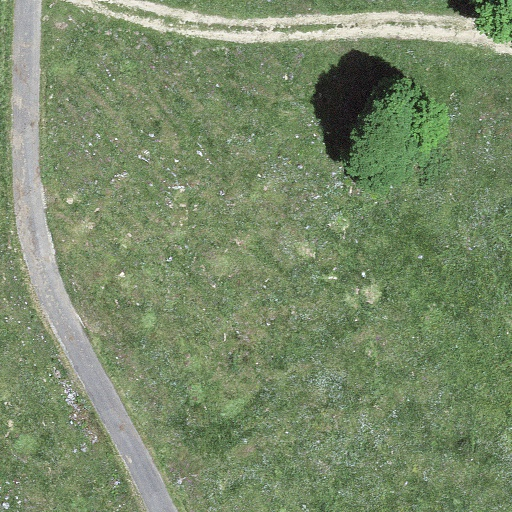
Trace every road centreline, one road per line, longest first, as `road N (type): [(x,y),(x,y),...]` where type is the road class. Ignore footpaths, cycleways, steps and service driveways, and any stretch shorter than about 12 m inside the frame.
road 1 (track): [(29,0),(29,219),(43,276),(161,511)]
road 2 (track): [(511,41),(453,32),(260,41),(133,0)]
